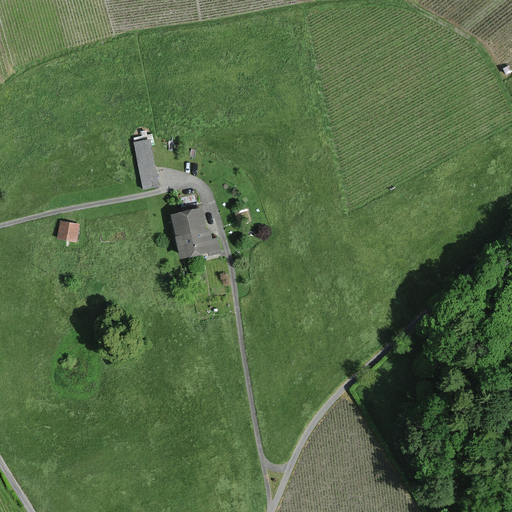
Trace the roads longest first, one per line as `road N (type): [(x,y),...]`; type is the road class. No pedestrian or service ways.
road 1 (track): [(0,87),(97,47),(317,4),(415,7)]
road 2 (unclassified): [(270,511),(320,414),(511,243)]
road 3 (track): [(415,7),(477,43),(511,101)]
